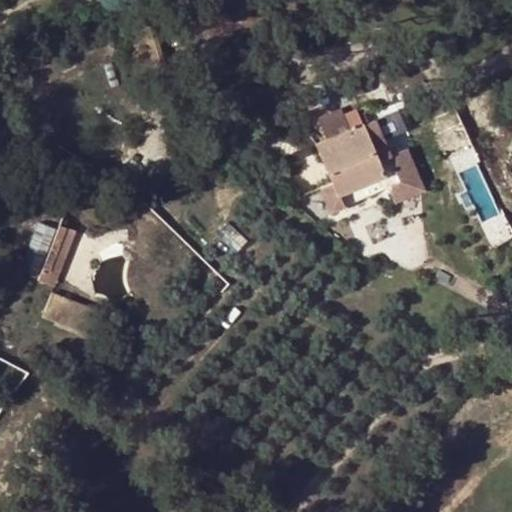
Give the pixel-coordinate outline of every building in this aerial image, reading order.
[(328,25),(310,19),(304,36),(338,47),(349,16),(333,12),(328,25)] [(155,25),(123,34),(137,82),(168,73),(155,25)] [(365,120),(315,142),(339,196),(390,173),(365,120)] [(339,196),(315,142),(304,147),(333,211),(343,206),(339,196)] [(339,196),(343,206),(394,183),(390,173),(339,196)] [(39,223),(19,274),(54,287),(75,232),(60,226),(59,231),(39,223)] [(53,293),(42,321),(86,338),(97,310),(53,293)]
